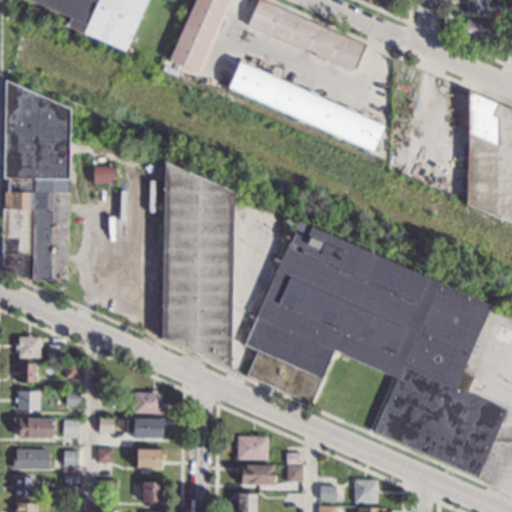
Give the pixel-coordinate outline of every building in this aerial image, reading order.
[(144,0),(123,51),(62,24),(63,22),(66,23),(68,18),(28,0),(144,0)] [(225,0),(194,71),(167,59),(193,0),(225,0)] [(259,0),(361,44),(349,71),(245,25),(256,0),(259,0)] [(483,0),(483,12),(465,13),(465,4),(463,4),(463,0),(483,0)] [(487,38),(465,38),(465,37),(461,37),(461,28),(465,28),(465,21),(487,21),(487,38)] [(382,125),(370,152),(226,87),(238,61),(382,125)] [(68,108),(67,140),(86,146),(87,153),(67,156),(67,179),(68,179),(66,280),(30,280),(30,277),(23,277),(23,278),(0,268),(1,209),(3,209),(3,191),(6,191),(6,177),(1,177),(3,80),(68,108)] [(511,110),(511,224),(465,205),(467,91),(511,110)] [(231,192),(228,369),(159,339),(160,296),(148,296),(149,207),(161,207),(162,162),(231,192)] [(113,183),(92,184),(91,167),(113,166),(113,183)] [(489,305),(460,372),(472,377),(465,392),(505,410),(475,477),(372,431),(395,377),(332,350),(309,403),(245,375),(256,350),(242,345),(297,220),(489,305)] [(30,337),(39,337),(39,340),(42,340),(42,347),(38,347),(38,358),(16,357),(16,349),(13,349),(13,343),(16,343),(16,337),(26,337),(26,334),(30,334),(30,337)] [(61,360),(47,360),(47,345),(49,345),(61,345),(61,360)] [(33,371),(36,371),(36,376),(35,376),(35,379),(33,382),(15,381),(16,363),(33,363),(33,371)] [(78,364),(78,378),(64,378),(64,364),(78,364)] [(38,410),(16,410),(16,390),(38,391),(38,410)] [(154,393),(157,393),(160,396),(160,402),(163,402),(163,413),(132,413),(132,391),(150,392),(150,390),(155,391),(154,393)] [(80,406),(65,406),(65,391),(80,391),(80,406)] [(49,425),(52,425),(52,433),(48,433),(48,437),(34,437),(34,439),(25,439),(25,437),(15,437),(15,429),(10,429),(11,417),(49,418),(49,425)] [(112,433),(97,433),(97,417),(113,417),(112,433)] [(164,427),(161,427),(161,439),(131,438),(131,432),(125,432),(125,419),(131,419),(131,418),(165,419),(164,427)] [(78,421),(78,437),(61,437),(61,420),(78,421)] [(266,460),(235,459),(236,436),(266,436),(266,460)] [(163,459),(158,459),(158,468),(134,468),(134,459),(132,459),(132,453),(134,453),(134,448),(164,448),(163,459)] [(47,470),(11,469),(11,454),(13,454),(13,449),(47,449),(47,470)] [(110,462),(96,462),(96,449),(110,449),(110,462)] [(77,452),(76,467),(61,467),(62,451),(77,452)] [(300,463),(284,463),(284,453),(301,453),(300,463)] [(272,475),(274,475),(274,483),(272,483),(272,485),(239,485),(239,465),(272,465),(272,475)] [(301,469),(301,481),(284,481),(284,468),(301,469)] [(78,476),(78,486),(63,486),(63,475),(78,476)] [(29,498),(13,497),(14,477),(29,477),(30,477),(29,498)] [(114,492),(99,492),(99,480),(114,480),(114,492)] [(374,502),(352,502),(353,480),(375,480),(374,502)] [(160,502),(141,502),(141,482),(160,482),(160,502)] [(334,501),(318,501),(318,490),(334,491),(334,501)] [(301,494),(300,503),(285,503),(285,493),(301,494)] [(257,504),(254,504),(254,511),(235,511),(235,494),(257,494),(257,504)] [(35,511),(10,511),(10,510),(13,510),(13,503),(35,503),(35,511)] [(77,511),(63,511),(63,503),(77,503),(77,511)]
